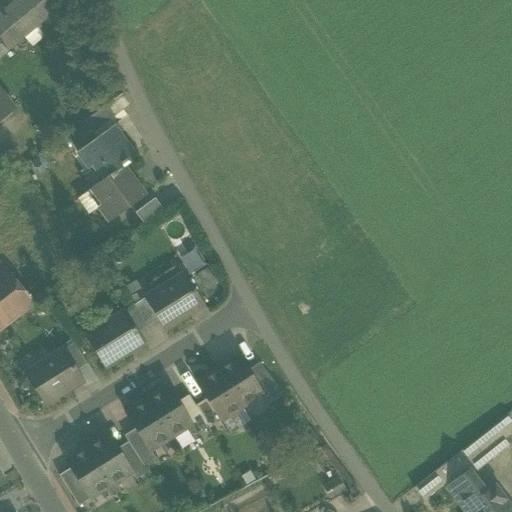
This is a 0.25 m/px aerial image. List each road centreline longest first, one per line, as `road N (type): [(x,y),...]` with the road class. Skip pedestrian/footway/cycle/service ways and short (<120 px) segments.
road 1 (unclassified): [(246,304),(163,153),(99,0)]
road 2 (residential): [(246,304),(20,444)]
road 3 (unclassified): [(389,511),(246,304)]
